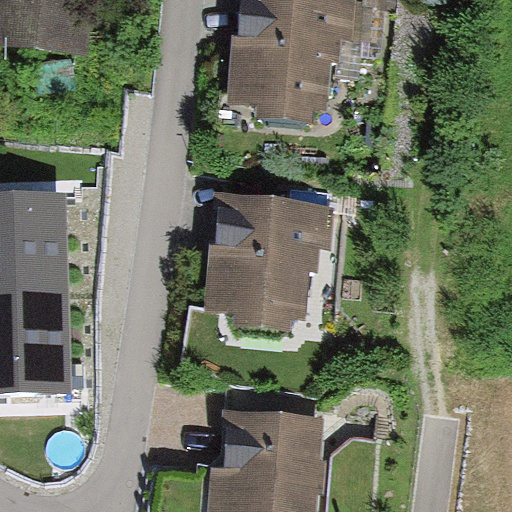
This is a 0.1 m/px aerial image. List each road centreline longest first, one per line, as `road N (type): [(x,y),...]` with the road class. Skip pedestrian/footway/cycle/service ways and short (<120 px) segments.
road 1 (residential): [(94,511),(112,485),(164,170),(180,0)]
road 2 (track): [(426,263),(433,173),(467,0)]
